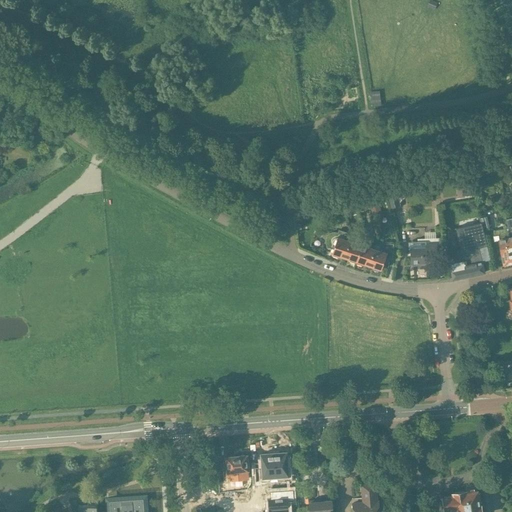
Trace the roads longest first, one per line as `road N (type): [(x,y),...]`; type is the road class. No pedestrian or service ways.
road 1 (unclassified): [(289,254),(96,146),(0,80)]
road 2 (tertiary): [(176,428),(452,408)]
road 3 (tertiary): [(0,442),(176,428)]
road 4 (residential): [(436,290),(368,284),(289,254)]
